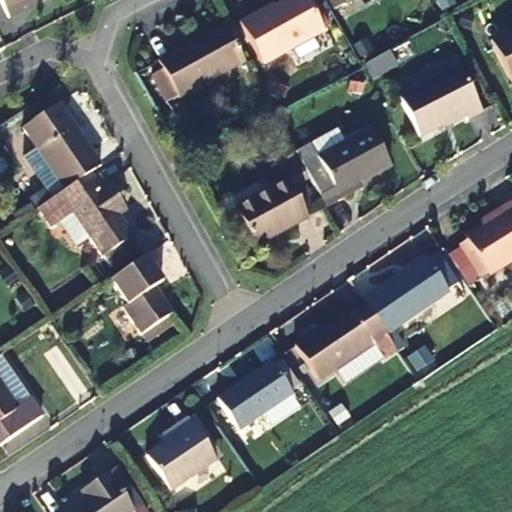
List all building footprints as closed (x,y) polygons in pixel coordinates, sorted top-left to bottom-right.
[(30,0),(0,0),(10,18),(27,10),(23,4),(30,0)] [(264,64),(327,29),(311,0),(305,0),(285,11),(281,6),(259,18),(256,13),(240,20),(264,64)] [(511,22),(492,34),(511,70),(511,22)] [(172,103),(245,63),(223,24),(161,58),(166,68),(155,74),(172,103)] [(457,66),(395,98),(417,140),(459,118),(465,121),(482,113),(457,66)] [(56,102),(18,127),(60,191),(98,167),(56,102)] [(291,146),(324,207),(342,198),(339,193),(390,166),(370,128),(316,153),(309,137),(291,146)] [(275,159),(304,213),(314,207),(286,154),(275,159)] [(306,216),(304,213),(275,159),(254,170),(263,189),(230,208),(249,245),(306,216)] [(103,257),(131,239),(118,216),(111,206),(120,201),(98,167),(60,191),(72,208),(56,218),(73,246),(90,236),(103,257)] [(111,206),(118,216),(126,211),(120,201),(111,206)] [(484,229),(465,241),(488,283),(511,268),(511,218),(487,233),(484,229)] [(131,239),(103,257),(109,267),(138,249),(131,239)] [(167,283),(149,252),(115,275),(135,305),(129,308),(145,334),(176,314),(160,288),(167,283)] [(425,259),(361,300),(363,305),(384,334),(447,293),(425,259)] [(384,334),(363,305),(324,331),(293,350),(315,383),(372,344),(382,359),(395,350),(384,334)] [(423,350),(409,362),(419,374),(434,362),(423,350)] [(0,351),(0,443),(43,415),(28,393),(17,401),(8,389),(20,381),(0,351)] [(283,359),(274,364),(292,395),(301,390),(283,359)] [(270,364),(213,397),(234,430),(290,396),(270,364)] [(28,393),(20,381),(8,389),(17,401),(28,393)] [(169,442),(145,456),(165,489),(214,460),(189,419),(164,434),(169,442)] [(62,511),(132,511),(110,475),(90,486),(93,493),(62,511)]
